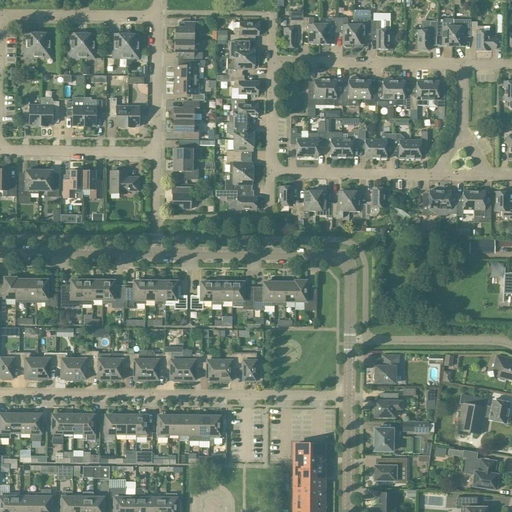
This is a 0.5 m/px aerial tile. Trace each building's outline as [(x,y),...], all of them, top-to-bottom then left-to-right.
[(303,20),(302,12),(289,13),(290,21),(303,20)] [(308,45),(320,45),(320,25),(313,25),(313,18),(303,18),(303,21),(303,33),(309,33),(308,45)] [(337,33),(337,18),(331,18),(331,25),(320,25),(320,45),(331,45),(331,33),(337,33)] [(347,19),(337,18),(337,33),(343,33),(342,45),(344,45),(344,47),(345,48),(351,48),(353,47),(353,45),(354,25),(347,25),(347,19)] [(354,25),(353,45),(354,45),(354,47),(356,48),(361,49),(363,47),(363,45),(364,45),(365,37),(365,33),(370,34),(371,21),(371,19),(365,19),(354,19),(354,25)] [(442,35),(442,38),(442,47),(453,47),(454,20),(453,20),(452,19),(444,19),(443,20),(437,20),(437,22),(437,34),(442,35)] [(453,20),(454,20),(453,47),(464,47),(464,36),(470,36),(470,35),(471,22),(470,22),(470,20),(453,20)] [(303,33),(303,21),(290,21),(290,29),(284,29),(283,48),(297,48),(297,35),(303,35),(303,33)] [(371,21),(370,34),(370,35),(376,36),(376,50),(389,50),(390,21),(371,21)] [(175,28),(175,40),(194,41),(194,34),(203,34),(203,22),(184,22),(184,28),(175,28)] [(471,22),(470,35),(470,36),(476,37),(476,51),(489,51),(489,49),(496,49),(496,36),(489,36),(490,32),(484,32),(484,27),(477,27),(477,22),(471,22)] [(230,42),(243,42),(245,42),(245,36),(259,36),(259,23),(239,23),(239,29),(234,29),(234,35),(230,35),(230,42)] [(431,26),(430,26),(423,26),(423,31),(417,31),(417,50),(430,50),(430,36),(431,26)] [(213,31),(213,40),(227,40),(227,31),(213,31)] [(34,35),(34,34),(26,34),(26,50),(24,50),(24,58),(52,58),(52,51),(51,51),(51,34),(43,34),(43,35),(39,35),(39,32),(38,32),(38,35),(34,35)] [(78,36),(79,34),(70,34),(70,51),(68,51),(68,58),(96,59),(96,51),(95,51),(95,35),(87,35),(87,36),(83,36),(83,33),(82,33),(82,36),(78,36)] [(123,36),(123,35),(115,35),(114,52),(113,52),(112,59),(141,59),(141,52),(139,52),(139,35),(131,35),(131,37),(127,37),(127,33),(127,36),(123,36)] [(194,48),(194,41),(175,40),(175,53),(184,53),(184,59),(202,59),(203,53),(198,53),(198,48),(194,48)] [(234,59),(258,59),(258,50),(255,50),(255,48),(243,48),(243,42),(230,42),(228,42),(228,46),(229,48),(229,59),(234,59)] [(244,70),(254,70),(254,68),(258,68),(258,59),(234,59),(229,59),(227,59),(227,70),(228,70),(228,75),(230,75),(230,76),(242,76),(242,74),(242,72),(244,70)] [(175,67),(174,80),(198,81),(199,67),(205,67),(205,61),(193,61),(193,67),(175,67)] [(242,76),(230,76),(229,81),(234,82),(234,89),(238,89),(238,95),(258,95),(258,82),(246,82),(246,81),(244,79),(244,76),(242,76)] [(350,79),(350,81),(348,81),(348,84),(348,93),(342,93),(342,106),(348,106),(359,106),(359,99),(359,81),(358,81),(358,79),(357,78),(351,78),(350,79)] [(393,100),(393,81),(393,80),(391,79),(386,79),(384,80),(384,81),(382,81),(382,83),(382,93),(376,93),(376,106),(383,106),(383,107),(387,107),(393,108),(393,105),(393,100)] [(393,81),(393,100),(393,105),(404,105),(404,110),(410,110),(410,96),(404,96),(405,81),(403,81),(403,80),(401,79),(396,79),(394,80),(394,81),(393,81)] [(198,95),(198,81),(174,80),(174,95),(192,95),(192,101),(204,101),(204,95),(198,95)] [(315,106),(325,106),(325,80),(314,80),(314,93),(308,93),(308,109),(315,109),(315,106)] [(336,80),(325,80),(325,106),(342,106),(342,93),(336,93),(336,80)] [(370,81),(359,81),(359,99),(364,99),(364,102),(368,106),(376,106),(376,93),(370,93),(370,81)] [(511,81),(503,82),(503,101),(510,102),(510,108),(511,110),(511,81)] [(427,105),(427,100),(428,82),(417,82),(416,96),(410,96),(410,110),(417,110),(417,105),(427,105)] [(439,82),(428,82),(427,100),(434,100),(433,105),(437,108),(444,108),(445,94),(439,94),(439,82)] [(41,98),(41,106),(41,127),(47,127),(47,126),(53,126),(53,118),(59,118),(59,102),(54,102),(52,98),(41,98)] [(121,128),(128,128),(128,107),(116,107),(116,100),(110,100),(110,116),(116,116),(116,127),(121,127),(121,128)] [(84,106),(84,128),(91,128),(91,127),(96,127),(96,115),(102,115),(102,101),(90,101),(90,107),(84,106)] [(34,127),(41,127),(41,106),(30,106),(30,102),(23,102),(23,114),(29,114),(29,126),(34,126),(34,127)] [(78,127),(84,128),(84,106),(73,106),(73,102),(67,102),(67,114),(73,114),(73,126),(78,126),(78,127)] [(174,108),(174,120),(194,121),(194,114),(198,114),(199,102),(183,102),(183,109),(174,108)] [(229,123),(241,124),(243,124),(243,118),(258,118),(258,105),(238,104),(238,110),(233,110),(233,117),(229,117),(229,123)] [(140,107),(128,107),(128,128),(134,128),(134,127),(139,127),(140,107)] [(193,128),(194,121),(174,120),(173,132),(183,133),(183,139),(198,139),(198,128),(193,128)] [(253,130),(252,130),(241,129),(241,124),(229,123),(227,123),(227,129),(227,134),(233,137),(233,140),(253,141),(253,130)] [(301,134),(296,134),(296,128),(290,128),(290,145),(296,145),(296,158),(307,158),(307,139),(301,139),(301,134)] [(359,145),(359,130),(352,130),(352,135),(347,135),(347,140),(342,140),(341,158),(352,158),(353,145),(359,145)] [(365,130),(359,130),(359,145),(365,145),(364,159),(375,159),(376,140),(365,140),(365,130)] [(324,132),(324,147),(330,147),(330,158),(341,158),(342,140),(342,132),(324,132)] [(421,141),(410,141),(410,159),(421,160),(421,146),(427,146),(427,132),(421,132),(421,141)] [(381,140),(376,140),(375,159),(386,159),(387,149),(393,149),(393,134),(381,134),(381,140)] [(393,134),(393,149),(399,149),(399,159),(410,159),(410,141),(404,141),(404,139),(399,135),(393,134)] [(318,139),(313,139),(307,139),(307,158),(318,158),(318,147),(318,139)] [(253,141),(233,140),(233,151),(227,151),(226,157),(241,157),(251,157),(251,152),(253,152),(253,141)] [(173,149),(173,160),(192,161),(193,155),(199,155),(199,141),(187,141),(187,149),(173,149)] [(233,174),(253,174),(253,163),(242,163),(242,161),(241,161),(241,159),(241,157),(226,157),(226,163),(229,163),(229,174),(233,174)] [(192,166),(192,161),(173,160),(173,172),(187,172),(187,180),(199,180),(199,166),(192,166)] [(75,190),(83,190),(83,171),(82,171),(82,169),(75,169),(75,171),(70,171),(70,181),(64,181),(63,199),(75,199),(75,190)] [(0,170),(0,190),(3,191),(3,197),(16,197),(16,182),(8,182),(8,170),(0,170)] [(26,171),(26,175),(25,182),(19,182),(19,197),(19,204),(30,204),(30,194),(39,194),(39,191),(39,171),(26,171)] [(39,171),(39,191),(47,191),(47,197),(59,197),(59,183),(52,182),(52,171),(39,171)] [(96,172),(83,171),(83,190),(90,190),(90,199),(102,199),(102,181),(96,181),(96,172)] [(138,191),(138,178),(126,178),(126,172),(111,172),(111,194),(126,194),(126,191),(138,191)] [(224,191),(228,191),(240,191),(241,185),(253,185),(253,174),(233,174),(229,174),(225,174),(224,191)] [(176,194),(172,194),(172,209),(191,210),(191,195),(192,195),(192,188),(176,187),(176,194)] [(294,201),(292,198),(293,187),(279,187),(279,188),(275,188),(275,197),(279,197),(279,207),(289,207),(289,208),(292,208),(292,215),(298,215),(298,203),(298,201),(294,201)] [(366,204),(366,217),(366,218),(366,219),(369,219),(369,217),(376,217),(379,212),(379,208),(385,208),(385,188),(372,188),(372,202),(366,202),(366,204)] [(242,191),(240,191),(228,191),(228,197),(237,198),(237,210),(256,210),(256,197),(242,197),(242,191)] [(309,211),(315,211),(315,192),(304,191),(304,203),(298,203),(298,215),(298,217),(309,217),(309,211)] [(439,216),(440,191),(429,191),(428,203),(422,203),(422,216),(439,216)] [(451,191),(440,191),(439,216),(446,216),(447,215),(456,215),(456,204),(450,204),(451,191)] [(326,192),(315,192),(315,211),(326,212),(326,218),(332,218),(332,204),(329,204),(326,201),(326,192)] [(338,204),(332,204),(332,218),(342,218),(342,212),(349,212),(349,192),(338,192),(338,204)] [(360,192),(349,192),(349,212),(360,212),(360,218),(366,218),(366,217),(366,204),(362,204),(360,201),(360,192)] [(456,204),(456,215),(456,217),(462,217),(462,210),(473,210),(474,192),(463,192),(463,204),(456,204)] [(490,220),(491,206),(485,206),(485,195),(485,192),(474,192),(473,210),(473,216),(482,217),(484,217),(484,220),(490,220)] [(511,206),(509,203),(509,192),(496,192),(495,212),(501,212),(501,216),(503,216),(503,222),(508,222),(508,221),(511,220),(511,206)] [(494,254),(494,240),(470,241),(470,254),(494,254)] [(15,303),(16,278),(14,278),(14,277),(6,277),(6,278),(4,278),(4,285),(1,285),(1,290),(0,289),(0,311),(5,312),(5,299),(15,299),(15,303)] [(26,303),(26,280),(16,280),(16,278),(15,303),(26,303)] [(30,280),(26,280),(26,303),(36,303),(36,279),(30,279),(30,280)] [(36,279),(36,303),(45,303),(45,308),(57,308),(57,295),(50,295),(50,286),(47,286),(47,281),(44,280),(44,279),(36,279)] [(82,300),(82,280),(74,280),(74,281),(71,281),(71,286),(68,286),(68,287),(68,295),(61,295),(61,308),(73,308),(73,305),(82,305),(82,300)] [(92,300),(93,281),(88,281),(88,280),(82,280),(82,300),(82,305),(92,305),(92,300)] [(102,303),(103,303),(103,280),(97,280),(97,281),(93,281),(92,300),(102,300),(102,303)] [(112,308),(124,309),(124,296),(117,296),(117,286),(114,286),(114,281),(111,281),(111,280),(103,280),(103,303),(112,304),(112,308)] [(135,304),(145,304),(145,280),(137,280),(137,282),(134,281),(134,287),(131,287),(131,296),(124,296),(124,309),(135,309),(135,304)] [(151,280),(145,280),(145,304),(145,300),(155,300),(155,304),(155,282),(151,282),(151,280)] [(295,281),(295,302),(304,302),(304,310),(316,311),(316,298),(309,298),(309,288),(306,288),(306,281),(304,281),(304,280),(297,280),(297,281),(295,281)] [(160,282),(155,282),(155,304),(165,304),(166,281),(160,281),(160,282)] [(175,309),(187,309),(187,297),(180,296),(180,287),(177,287),(177,282),(174,282),(174,281),(166,281),(165,304),(165,305),(175,305),(175,309)] [(211,305),(212,305),(212,281),(204,281),(204,282),(201,282),(201,287),(198,287),(198,297),(190,297),(190,309),(202,309),(202,301),(211,301),(211,305)] [(218,281),(212,281),(212,305),(222,305),(222,282),(218,282),(218,281)] [(226,282),(222,282),(222,305),(222,301),(232,301),(232,281),(227,281),(226,282)] [(253,310),(253,297),(247,297),(247,289),(247,288),(244,288),(244,283),(241,283),(241,281),(232,281),(232,301),(232,307),(243,307),(243,310),(253,310)] [(285,302),(295,302),(295,281),(295,282),(289,282),(289,283),(285,283),(285,305),(285,302)] [(260,288),(260,290),(260,297),(253,297),(253,310),(264,310),(264,307),(275,307),(275,305),(275,282),(266,282),(266,283),(264,283),(264,288),(260,288)] [(280,282),(275,282),(275,305),(285,305),(285,283),(280,283),(280,282)] [(172,382),(183,382),(183,351),(183,350),(180,350),(180,351),(178,351),(177,353),(165,353),(164,368),(170,368),(170,380),(172,380),(172,382)] [(201,368),(201,355),(191,355),(192,351),(185,350),(185,351),(183,351),(183,382),(193,382),(193,381),(195,381),(195,371),(195,368),(201,368)] [(86,367),(92,367),(92,352),(86,352),(86,354),(81,354),(80,359),(74,359),(73,381),(84,381),(84,380),(86,380),(86,367)] [(92,352),(92,367),(98,367),(98,380),(100,380),(100,381),(110,381),(110,360),(104,360),(103,354),(98,354),(98,352),(92,352)] [(134,368),(134,371),(134,380),(136,380),(136,382),(146,382),(146,360),(146,352),(141,352),(139,355),(128,355),(128,367),(134,368)] [(164,368),(165,353),(159,353),(159,355),(154,355),(152,352),(146,352),(146,360),(146,382),(156,382),(156,380),(158,380),(159,371),(159,368),(164,368)] [(13,366),(19,366),(19,353),(8,353),(7,359),(1,359),(0,379),(3,379),(3,380),(11,380),(11,379),(13,379),(13,366)] [(37,381),(37,359),(31,359),(30,353),(19,353),(19,366),(25,366),(25,379),(27,379),(27,381),(37,381)] [(49,367),(55,367),(56,354),(45,354),(43,359),(37,359),(37,381),(47,381),(47,379),(49,379),(49,367)] [(56,354),(55,367),(61,367),(61,379),(63,379),(63,381),(73,381),(74,359),(68,359),(66,354),(56,354)] [(128,355),(117,354),(110,354),(110,360),(110,381),(120,382),(120,380),(122,380),(122,371),(122,367),(128,367),(128,355)] [(219,361),(219,382),(229,383),(229,381),(231,381),(231,369),(237,369),(237,354),(231,354),(231,356),(227,355),(225,361),(219,361)] [(237,354),(237,369),(243,369),(243,381),(245,381),(245,383),(253,383),(253,381),(256,381),(256,372),(259,372),(259,363),(256,363),(256,354),(237,354)] [(428,354),(428,364),(442,364),(442,354),(428,354)] [(209,382),(219,382),(219,361),(213,361),(212,355),(201,355),(201,368),(207,368),(207,381),(209,381),(209,382)] [(444,355),(443,366),(451,366),(453,356),(444,355)] [(373,380),(375,381),(375,383),(395,384),(395,376),(398,376),(398,356),(382,356),(382,367),(375,367),(375,374),(373,375),(373,380)] [(511,380),(511,365),(511,366),(511,361),(511,359),(497,356),(493,369),(499,370),(497,376),(511,380)] [(397,394),(380,394),(380,402),(375,402),(375,408),(373,410),(373,414),(375,416),(375,417),(395,418),(395,409),(401,410),(401,402),(397,402),(397,394)] [(506,424),(506,422),(508,421),(509,417),(508,415),(510,403),(493,400),(491,407),(486,406),(487,400),(462,395),(460,404),(463,405),(458,431),(480,435),(483,419),(489,420),(506,424)] [(0,439),(10,439),(10,433),(10,415),(0,414),(0,439)] [(21,415),(10,415),(10,433),(20,433),(21,415)] [(31,415),(21,415),(20,433),(31,433),(31,415)] [(41,415),(31,415),(31,433),(31,437),(41,437),(41,415)] [(63,434),(63,415),(53,415),(52,433),(52,438),(63,439),(63,434)] [(73,416),(63,415),(63,434),(73,434),(73,416)] [(73,434),(83,434),(84,416),(73,416),(73,434)] [(84,416),(83,434),(83,440),(94,440),(94,416),(84,416)] [(105,434),(116,434),(116,416),(105,416),(105,434)] [(126,416),(116,416),(116,434),(126,434),(126,416)] [(126,434),(136,434),(136,416),(126,416),(126,434)] [(136,416),(136,434),(136,438),(147,438),(147,416),(136,416)] [(169,438),(169,435),(169,417),(158,416),(158,438),(169,438)] [(179,417),(169,417),(169,435),(179,435),(179,417)] [(179,435),(189,435),(189,417),(179,417),(179,435)] [(199,417),(189,417),(189,435),(189,441),(199,441),(199,417)] [(199,441),(209,441),(210,417),(199,417),(199,441)] [(210,417),(209,441),(209,446),(213,446),(213,439),(220,439),(220,434),(223,434),(223,420),(220,420),(220,417),(210,417)] [(428,434),(428,424),(414,424),(414,434),(428,434)] [(374,429),(374,440),(372,440),(372,448),(374,448),(374,451),(392,452),(392,450),(397,450),(399,434),(392,434),(392,430),(374,429)] [(323,511),(324,510),(324,467),(322,453),(321,444),(302,444),(294,459),(294,474),(294,504),(293,511),(323,511)] [(445,457),(446,448),(435,447),(434,456),(445,457)] [(496,490),(496,488),(497,488),(498,482),(497,482),(498,475),(494,474),(496,462),(481,460),(477,460),(478,453),(463,451),(462,457),(462,458),(466,459),(464,473),(474,475),(472,487),(496,490)] [(373,479),(374,479),(374,481),(396,481),(396,467),(400,467),(401,460),(386,459),(386,466),(374,466),(374,473),(373,473),(373,479)] [(73,477),(73,471),(73,467),(57,466),(56,480),(65,480),(66,476),(73,477)] [(83,477),(93,478),(93,467),(83,467),(83,477)] [(110,467),(93,467),(93,478),(93,479),(110,479),(110,471),(110,467)] [(114,511),(125,511),(125,489),(112,489),(112,498),(115,498),(114,511)] [(125,511),(135,511),(136,495),(136,489),(125,489),(125,511)] [(83,492),(83,494),(82,511),(92,511),(93,498),(93,492),(83,492)] [(0,511),(9,511),(10,493),(0,493),(0,511)] [(20,493),(10,493),(9,511),(19,511),(20,497),(20,493)] [(30,493),(30,497),(29,511),(40,511),(40,498),(40,494),(30,493)] [(61,511),(72,511),(73,494),(73,493),(62,493),(61,511)] [(82,511),(83,494),(73,494),(72,511),(82,511)] [(166,494),(166,495),(165,511),(179,511),(179,501),(177,501),(177,494),(166,494)] [(394,511),(395,509),(393,509),(393,494),(378,494),(378,509),(371,509),(371,511),(394,511)] [(135,511),(145,511),(146,499),(146,495),(136,495),(135,511)] [(155,511),(165,511),(166,495),(156,495),(156,499),(155,511)] [(19,511),(29,511),(30,497),(20,497),(19,511)] [(40,498),(40,511),(50,511),(51,498),(40,498)] [(103,511),(104,498),(93,498),(92,511),(103,511)] [(486,511),(486,508),(475,508),(475,498),(457,498),(457,509),(461,509),(460,511),(486,511)] [(145,511),(155,511),(156,499),(146,499),(145,511)]
